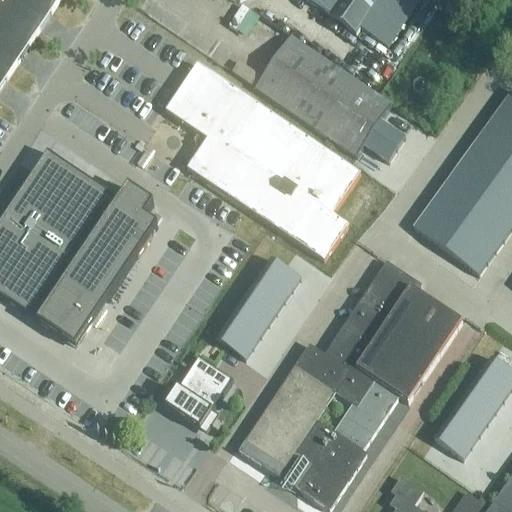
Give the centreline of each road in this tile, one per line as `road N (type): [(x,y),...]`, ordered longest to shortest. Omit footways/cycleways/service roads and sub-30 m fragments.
road 1 (unclassified): [(0,177),(120,0)]
road 2 (unknown): [(383,229),(511,310)]
road 3 (secondary): [(103,511),(0,445)]
